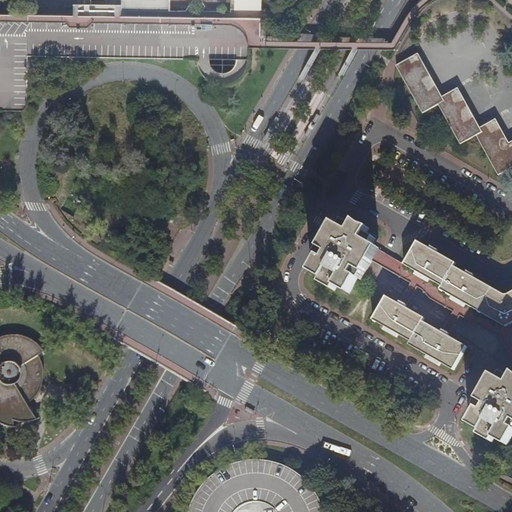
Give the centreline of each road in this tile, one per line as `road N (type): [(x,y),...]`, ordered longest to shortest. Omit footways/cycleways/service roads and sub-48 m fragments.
road 1 (primary): [(93,511),(397,0)]
road 2 (primary): [(84,269),(37,206),(29,140),(56,99),(103,75),(153,76),(197,102),(221,168),(201,238)]
road 3 (residential): [(459,396),(297,302),(287,288),(287,275),(339,190)]
road 4 (primary): [(336,0),(201,238)]
road 5 (primary): [(201,238),(79,450)]
road 6 (residential): [(406,226),(384,276),(490,342),(459,396)]
road 7 (residential): [(511,206),(375,131),(339,190)]
road 8 (secondary): [(403,445),(222,346)]
road 9 (secondary): [(66,290),(227,381)]
road 10 (secondary): [(222,346),(84,269)]
road 11 (secondary): [(312,431),(428,511)]
